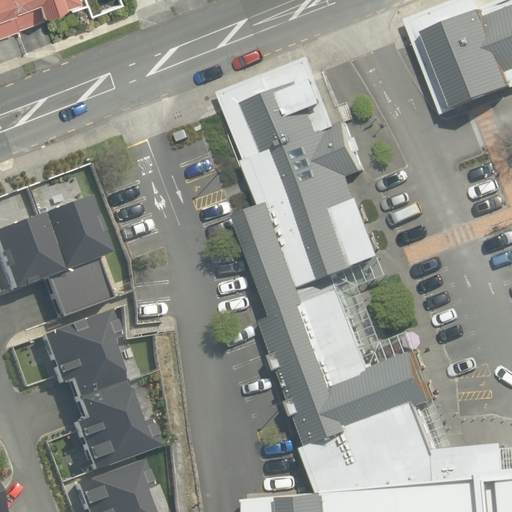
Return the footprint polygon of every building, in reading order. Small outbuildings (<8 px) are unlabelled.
[(76,0),(0,0),(0,36),(79,5),(76,0)] [(429,32),(487,10),(486,7),(483,0),(457,0),(408,19),(445,115),(459,109),(429,32)] [(511,71),(511,73),(511,0),(503,0),(486,7),(487,10),(490,16),(511,7),(511,71)] [(511,7),(490,16),(511,71),(511,7)] [(511,73),(511,71),(490,16),(487,10),(429,32),(459,109),(511,89),(511,73)] [(259,318),(305,444),(421,400),(433,397),(414,349),(369,365),(334,273),(380,254),(348,179),(365,173),(323,73),(225,113),(258,204),(234,215),(272,314),(259,318)] [(94,201),(0,232),(0,270),(9,297),(45,285),(58,321),(109,303),(95,262),(113,255),(94,201)] [(78,400),(128,384),(105,312),(36,334),(51,384),(71,377),(78,400)] [(128,384),(78,400),(84,419),(71,423),(88,475),(164,451),(154,421),(141,425),(128,384)] [(323,489),(245,491),(246,511),(511,511),(511,452),(444,460),(421,400),(305,444),(323,489)] [(153,511),(148,494),(154,492),(145,464),(73,486),(80,511),(153,511)]
